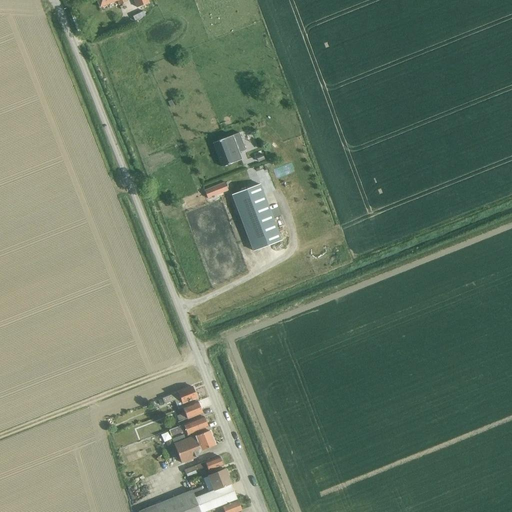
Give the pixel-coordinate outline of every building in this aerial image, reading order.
[(239,133),(213,143),(222,167),(241,160),(239,153),(245,150),(239,133)] [(261,154),(256,157),(258,163),(264,160),(261,154)] [(275,168),(279,178),(297,171),(293,161),(275,168)] [(204,191),(207,199),(228,191),(225,183),(204,191)] [(231,195),(253,251),(281,241),(259,185),(231,195)] [(305,273),(301,262),(270,274),(275,285),(305,273)] [(192,387),(162,399),(164,405),(179,399),(181,403),(196,398),(192,387)] [(176,416),(178,422),(201,413),(197,402),(182,408),(184,413),(176,416)] [(172,429),(168,430),(170,437),(181,433),(181,431),(184,430),(186,435),(207,428),(203,417),(178,427),(172,429)] [(214,445),(209,431),(173,444),(180,463),(196,457),(199,451),(214,445)] [(219,457),(183,470),(185,475),(195,471),(205,466),(208,472),(223,466),(219,457)] [(229,483),(224,469),(207,476),(213,490),(229,483)] [(201,511),(235,499),(229,483),(213,490),(202,494),(194,497),(192,492),(192,490),(137,511),(201,511)] [(200,489),(192,492),(194,497),(202,494),(200,489)] [(223,504),(201,511),(234,511),(240,510),(235,499),(223,504)]
